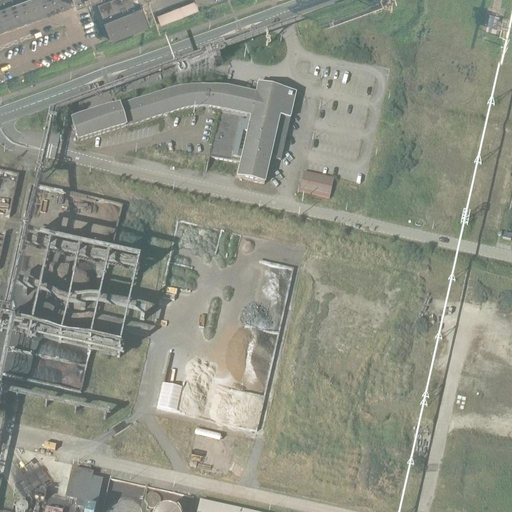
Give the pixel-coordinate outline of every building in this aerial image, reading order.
[(0,0),(0,28),(24,20),(31,17),(58,8),(68,4),(71,3),(79,0),(0,0)] [(131,0),(105,0),(97,3),(111,40),(149,25),(141,6),(135,8),(131,0)] [(194,0),(156,15),(159,24),(197,9),(194,0)] [(496,29),(498,13),(490,11),(488,27),(496,29)] [(208,157),(240,164),(237,179),(264,185),(269,159),(280,161),(295,95),(285,93),(286,88),(259,82),(258,86),(253,85),(251,95),(224,90),(214,88),(202,87),(190,87),(180,89),(169,92),(71,123),(77,143),(174,112),(183,110),(193,109),(202,108),(211,109),(219,110),(208,157)] [(333,180),(303,173),(299,192),(329,199),(333,180)] [(24,336),(118,356),(126,317),(145,321),(145,316),(128,313),(138,266),(44,246),(44,245),(42,248),(41,244),(37,243),(38,246),(36,249),(38,251),(34,256),(37,259),(29,260),(31,272),(24,273),(23,266),(22,271),(13,282),(17,285),(0,287),(0,304),(6,306),(7,313),(12,314),(10,325),(24,336)] [(498,400),(511,403),(511,377),(503,375),(498,400)] [(93,475),(73,470),(67,499),(77,501),(75,508),(93,511),(94,511),(103,477),(92,475),(93,475)] [(163,503),(163,502),(163,500),(161,498),(159,496),(156,496),(154,496),(152,498),(151,500),(150,502),(150,505),(152,507),(154,508),(156,509),(159,509),(161,508),(163,505),(163,503)] [(258,511),(200,499),(196,511),(258,511)] [(140,511),(139,509),(136,506),(134,505),(131,503),(128,502),(125,502),(121,503),(119,503),(116,505),(113,507),(112,509),(110,511),(140,511)]
